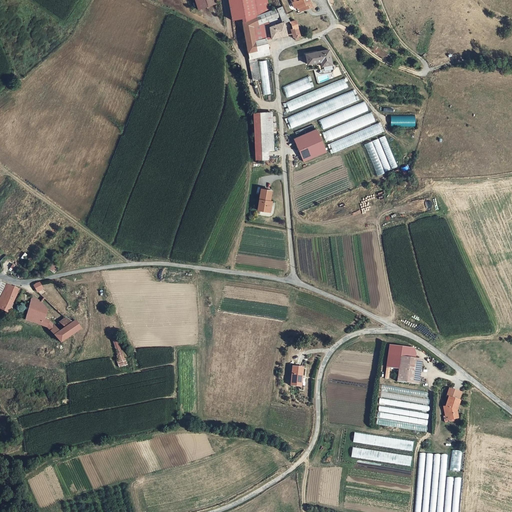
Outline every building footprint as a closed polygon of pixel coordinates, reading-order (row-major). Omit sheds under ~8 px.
[(227,0),(232,20),(242,18),(242,21),(258,15),(254,0),(227,0)] [(281,16),(286,15),(282,6),(277,8),(281,16)] [(266,39),(286,35),(283,22),(288,21),(286,15),(281,16),(277,8),(258,15),(242,21),(248,51),(268,47),(266,39)] [(298,27),(295,20),(289,22),(292,29),(298,27)] [(291,29),(292,34),(293,37),(298,36),(301,35),(298,27),(292,29),(291,29)] [(387,60),(390,55),(373,43),(369,48),(387,60)] [(269,52),(268,47),(248,51),(249,57),(256,55),(269,52)] [(321,61),(322,66),(331,64),(328,50),(305,53),(307,63),(321,61)] [(254,79),(261,78),(257,60),(250,62),(254,79)] [(267,60),(260,61),(262,95),(269,94),(267,60)] [(287,97),(311,87),(307,77),(283,87),(287,97)] [(289,110),(347,89),(344,80),(285,101),(289,110)] [(353,91),(286,117),(290,128),(357,102),(353,91)] [(322,128),(368,111),(365,102),(319,119),(322,128)] [(253,114),(255,151),(267,150),(274,150),(271,112),(253,114)] [(390,126),(415,126),(415,115),(390,115),(390,126)] [(317,138),(306,142),(313,160),(336,151),(329,133),(326,134),(324,130),(315,133),(317,138)] [(377,176),(398,167),(385,136),(364,144),(377,176)] [(268,158),(267,150),(255,151),(256,159),(268,158)] [(265,190),(256,188),(251,210),(264,213),(265,204),(263,204),(264,197),(265,190)] [(53,263),(48,269),(53,273),(58,267),(53,263)] [(8,313),(16,296),(6,291),(8,286),(0,283),(0,309),(8,313)] [(38,292),(40,291),(44,287),(40,284),(40,283),(34,288),(38,292)] [(8,286),(6,291),(16,296),(19,289),(8,286)] [(44,288),(44,287),(40,291),(44,296),(48,291),(44,288)] [(32,298),(27,319),(48,327),(50,319),(44,317),(47,307),(42,302),(32,298)] [(53,332),(56,335),(73,322),(66,317),(50,328),(53,332)] [(76,320),(73,322),(56,335),(62,342),(82,327),(76,320)] [(117,337),(111,339),(120,367),(127,365),(117,337)] [(381,371),(394,373),(396,361),(411,364),(411,359),(410,353),(385,349),(381,371)] [(411,364),(396,361),(394,373),(391,385),(413,390),(418,365),(411,364)] [(330,363),(327,392),(331,391),(331,386),(334,391),(337,390),(340,390),(342,396),(343,390),(345,390),(343,387),(350,384),(351,384),(351,389),(352,391),(352,392),(355,399),(357,398),(359,402),(359,395),(362,399),(368,400),(371,368),(361,366),(330,363)] [(306,365),(296,364),(292,383),(301,384),(303,375),(305,375),(306,365)] [(449,420),(457,419),(457,410),(459,399),(458,399),(459,390),(449,388),(448,394),(451,395),(450,397),(448,407),(449,420)] [(459,471),(462,451),(452,450),(450,470),(459,471)] [(418,453),(416,511),(458,511),(460,478),(454,478),(454,477),(446,477),(447,455),(433,454),(426,453),(418,453)]
